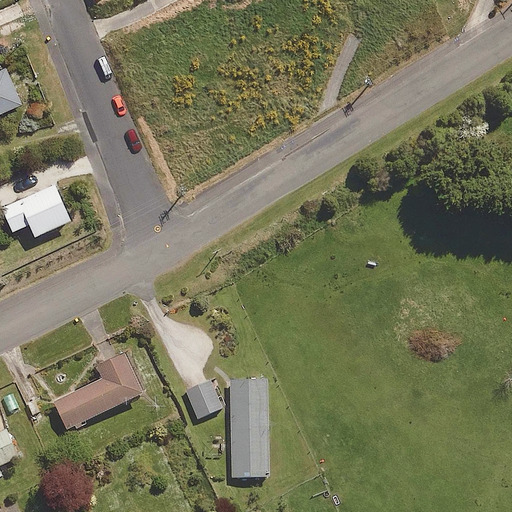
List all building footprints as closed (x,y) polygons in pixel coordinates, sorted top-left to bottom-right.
[(0,119),(25,109),(8,71),(0,74),(0,119)] [(74,225),(58,187),(5,210),(16,235),(33,228),(38,240),(74,225)] [(147,391),(128,352),(99,366),(105,378),(57,401),(70,428),(147,391)] [(273,475),(270,378),(232,379),(235,477),(273,475)] [(225,407),(213,379),(188,390),(199,418),(225,407)] [(0,464),(20,457),(10,429),(0,432),(0,477),(3,477),(0,468),(0,464)] [(0,511),(18,511),(10,496),(0,500),(0,511)]
